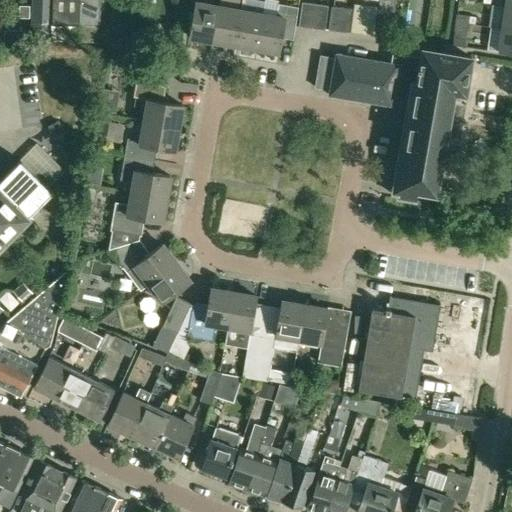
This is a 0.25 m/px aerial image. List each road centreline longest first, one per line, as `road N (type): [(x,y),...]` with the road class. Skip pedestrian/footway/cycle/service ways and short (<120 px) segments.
road 1 (residential): [(210,109),(191,218),(207,255),(317,278),(334,263),(341,237)]
road 2 (residential): [(341,237),(357,142),(350,121),(239,96),(217,99),(210,109)]
road 3 (residential): [(210,511),(0,413)]
road 4 (residential): [(511,267),(341,237)]
road 5 (residential): [(486,511),(511,343)]
